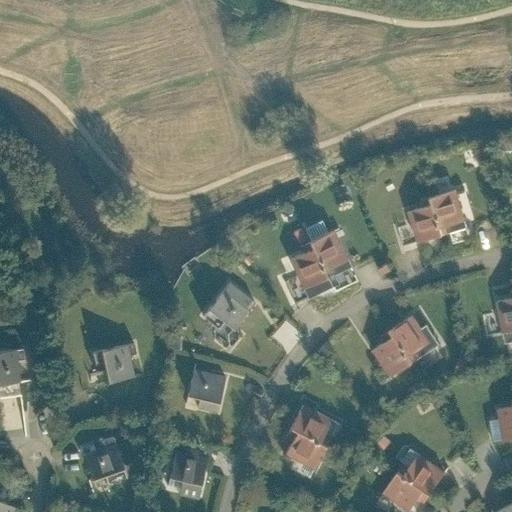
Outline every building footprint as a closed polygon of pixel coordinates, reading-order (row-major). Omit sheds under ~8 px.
[(511,140),(503,142),(504,150),(511,149),(511,140)] [(425,182),(417,185),(420,195),(428,193),(425,182)] [(432,196),(443,234),(453,231),(468,226),(466,219),(456,188),(432,196)] [(443,234),(432,196),(421,199),(423,206),(409,210),(418,241),(443,234)] [(302,227),(294,230),(299,241),(307,237),(302,227)] [(327,276),(332,285),(337,282),(333,273),(350,265),(333,229),(310,241),(327,276)] [(308,296),(332,285),(327,276),(310,241),(300,245),(303,252),(289,258),(304,287),(308,296)] [(388,262),(377,266),(381,275),(392,270),(388,262)] [(229,281),(202,315),(218,327),(224,320),(234,328),(250,307),(254,301),(241,291),(239,294),(235,291),(237,288),(229,281)] [(511,289),(511,290),(511,293),(511,297),(498,300),(504,332),(506,341),(511,340),(511,289)] [(412,314),(391,328),(413,361),(422,355),(440,343),(427,323),(421,327),(412,314)] [(413,361),(391,328),(382,334),(386,340),(373,348),(391,375),(413,361)] [(133,342),(92,351),(96,371),(105,369),(107,380),(133,375),(129,354),(136,352),(133,342)] [(0,382),(19,380),(17,359),(24,358),(22,347),(0,350),(0,382)] [(193,368),(187,394),(199,396),(197,405),(217,410),(225,375),(193,368)] [(302,403),(291,425),(326,444),(330,435),(324,431),(331,418),(302,403)] [(511,438),(511,405),(498,408),(504,440),(511,438)] [(147,417),(139,422),(145,430),(153,425),(147,417)] [(326,444),(291,425),(285,436),(292,439),(285,452),(314,467),(326,444)] [(104,445),(84,453),(93,478),(103,473),(107,482),(126,475),(112,435),(102,439),(104,445)] [(167,439),(154,436),(152,448),(165,451),(167,439)] [(174,449),(169,475),(181,477),(178,490),(198,494),(206,456),(174,449)] [(398,470),(431,493),(445,471),(419,453),(410,465),(404,461),(398,470)] [(431,493),(398,470),(384,491),(410,510),(419,497),(425,501),(431,493)] [(0,499),(0,511),(19,511),(21,508),(0,499)] [(511,511),(511,502),(494,511),(511,511)]
